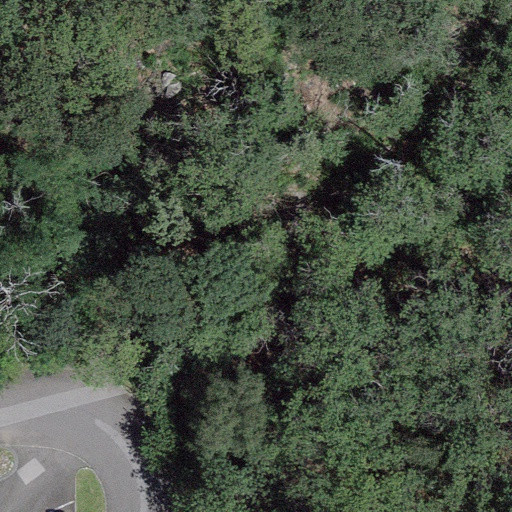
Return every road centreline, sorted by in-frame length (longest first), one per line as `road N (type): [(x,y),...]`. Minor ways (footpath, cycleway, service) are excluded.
road 1 (track): [(511,290),(392,305),(252,288),(146,330),(45,412)]
road 2 (unclassified): [(145,511),(138,477),(117,443),(45,412),(0,413)]
